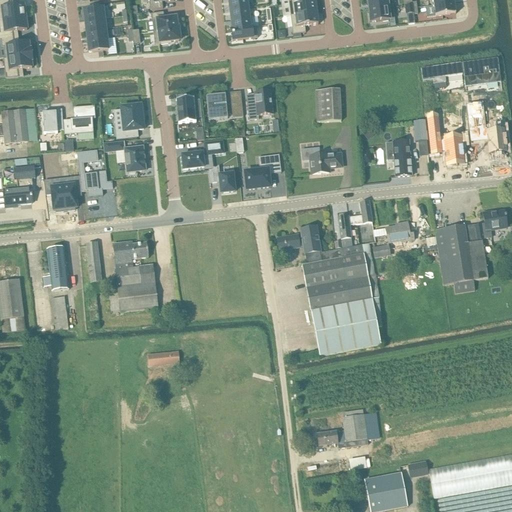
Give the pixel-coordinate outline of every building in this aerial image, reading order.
[(0,21),(27,18),(26,11),(24,11),(24,6),(9,8),(8,0),(0,1),(0,21)] [(148,0),(150,11),(151,11),(163,9),(162,3),(163,3),(174,1),(173,0),(148,0)] [(246,0),(232,0),(228,1),(230,11),(248,8),(246,0)] [(288,0),(290,17),(316,14),(316,12),(318,11),(317,4),(315,4),(315,2),(302,3),(301,0),(288,0)] [(369,0),(368,0),(369,11),(393,8),(391,0),(369,0)] [(454,4),(434,6),(435,17),(455,15),(454,4)] [(413,9),(412,5),(407,6),(405,6),(406,14),(413,13),(413,9)] [(85,21),(109,18),(107,8),(84,11),(85,21)] [(248,8),(230,11),(231,21),(251,18),(249,18),(248,8)] [(393,8),(369,11),(371,22),(371,23),(383,21),(383,22),(388,21),(388,20),(394,19),(393,8)] [(154,21),(155,32),(177,30),(177,28),(179,28),(178,21),(176,21),(176,18),(164,19),(163,13),(151,15),(151,22),(154,21)] [(293,35),(305,33),(305,27),(318,25),(316,14),(290,17),(293,35)] [(0,41),(1,41),(13,39),(12,32),(27,31),(26,25),(27,25),(27,18),(0,21),(0,41)] [(109,18),(85,21),(86,32),(105,30),(104,20),(109,19),(109,18)] [(251,18),(231,21),(232,30),(231,31),(256,28),(256,27),(252,28),(251,18)] [(256,28),(231,31),(233,42),(257,38),(256,28)] [(88,43),(107,40),(105,30),(86,32),(88,43)] [(177,31),(177,30),(155,32),(153,32),(154,45),(160,44),(161,45),(168,44),(168,43),(179,41),(179,40),(180,40),(180,39),(179,39),(178,36),(179,36),(179,35),(178,35),(178,31),(179,31),(179,30),(177,31)] [(133,44),(135,44),(140,43),(139,31),(133,31),(131,32),(133,44)] [(1,48),(4,48),(5,59),(31,56),(31,50),(29,50),(29,44),(14,46),(13,39),(1,41),(1,48)] [(107,40),(88,43),(89,53),(108,51),(107,40)] [(5,59),(3,60),(5,79),(18,78),(17,70),(32,69),(31,62),(32,62),(31,56),(5,59)] [(340,90),(315,91),(316,123),(341,122),(340,90)] [(255,99),(247,100),(249,121),(258,120),(258,117),(272,116),(269,91),(261,92),(261,94),(254,94),(255,99)] [(225,97),(225,95),(206,97),(209,121),(227,119),(227,110),(229,110),(228,97),(225,97)] [(192,99),(177,101),(179,125),(195,123),(195,119),(202,118),(200,100),(193,101),(192,99)] [(243,118),(241,102),(231,103),(232,119),(243,118)] [(467,105),(466,105),(470,143),(483,142),(487,142),(488,155),(506,153),(506,147),(507,147),(506,147),(505,143),(506,143),(506,142),(505,142),(505,141),(506,141),(506,140),(505,140),(504,136),(505,136),(504,136),(504,130),(486,132),(485,132),(482,104),(467,106),(467,105)] [(141,108),(141,106),(121,109),(123,132),(115,133),(116,140),(138,138),(137,131),(143,130),(143,128),(143,124),(142,120),(144,120),(143,108),(141,108)] [(71,135),(93,134),(92,120),(95,120),(94,107),(73,109),(74,121),(70,121),(71,135)] [(0,136),(3,137),(4,146),(38,142),(34,110),(25,112),(25,110),(0,113),(2,126),(0,125),(0,136)] [(51,115),(50,113),(42,114),(44,135),(57,134),(57,132),(63,131),(62,119),(56,119),(56,115),(51,115)] [(437,116),(427,117),(431,155),(441,154),(441,153),(445,153),(445,154),(445,155),(446,159),(445,159),(446,159),(446,162),(447,165),(449,165),(451,164),(452,166),(464,165),(463,157),(462,153),(463,153),(463,152),(462,152),(463,152),(463,151),(462,151),(462,147),(461,147),(461,144),(460,136),(441,138),(440,136),(439,136),(437,116)] [(415,143),(428,141),(427,136),(426,122),(413,123),(415,143)] [(375,135),(369,127),(361,133),(368,141),(375,135)] [(236,139),(237,165),(248,164),(248,151),(267,150),(266,137),(236,139)] [(182,156),(183,170),(204,168),(203,159),(212,158),(212,155),(224,154),(222,142),(204,144),(205,154),(203,154),(202,154),(182,156)] [(396,178),(411,177),(408,142),(393,144),(396,178)] [(121,152),(120,144),(104,145),(105,153),(121,152)] [(125,150),(127,173),(128,173),(129,175),(135,174),(135,173),(145,172),(143,148),(125,150)] [(96,151),(77,154),(79,177),(81,193),(87,192),(88,198),(103,197),(102,190),(113,189),(112,183),(107,183),(106,175),(97,176),(97,174),(84,176),(83,164),(98,162),(96,151)] [(267,169),(244,172),(246,190),(270,187),(268,174),(280,173),(278,155),(265,156),(267,169)] [(327,155),(309,157),(311,175),(329,173),(328,169),(341,167),(340,155),(327,156),(327,155)] [(219,182),(220,193),(234,192),(232,174),(219,176),(218,167),(207,173),(209,184),(219,182)] [(31,196),(30,188),(33,188),(32,179),(35,179),(34,168),(2,171),(2,179),(0,179),(2,191),(4,191),(5,209),(13,208),(13,206),(31,205),(31,198),(32,198),(32,196),(31,196)] [(73,186),(62,187),(65,213),(75,211),(75,209),(77,209),(76,198),(82,197),(81,193),(79,177),(72,178),(73,186)] [(51,181),(44,182),(45,196),(51,196),(53,212),(55,211),(56,214),(65,213),(62,187),(52,189),(51,181)] [(353,218),(354,225),(372,222),(369,202),(360,203),(362,216),(353,218)] [(475,292),(473,281),(488,279),(482,242),(477,242),(477,241),(492,239),(491,231),(507,229),(504,211),(495,213),(495,212),(483,214),(485,224),(465,227),(465,226),(434,231),(435,238),(426,239),(427,247),(422,247),(423,252),(437,250),(443,286),(453,285),(455,295),(475,292)] [(353,218),(349,218),(349,216),(337,218),(341,241),(352,239),(350,226),(354,225),(353,218)] [(374,239),(387,236),(388,244),(400,242),(400,243),(414,241),(412,234),(409,235),(407,223),(400,225),(400,227),(373,231),(374,239)] [(310,312),(319,358),(381,346),(377,329),(382,328),(379,299),(375,276),(369,244),(361,245),(320,253),(320,252),(316,227),(300,230),(301,237),(298,237),(297,236),(277,239),(279,252),(299,248),(299,247),(303,246),(304,255),(305,255),(306,265),(301,266),(310,312)] [(115,265),(115,270),(120,314),(158,309),(153,265),(133,268),(132,260),(148,258),(147,244),(133,245),(132,242),(112,245),(115,265)] [(341,242),(334,243),(335,250),(342,249),(341,242)] [(86,245),(90,284),(91,293),(87,294),(90,324),(99,323),(96,295),(102,294),(101,283),(102,283),(97,243),(86,245)] [(373,259),(388,257),(390,257),(389,246),(372,249),(373,259)] [(47,250),(50,277),(42,278),(43,288),(51,287),(52,292),(69,290),(64,248),(47,250)] [(172,272),(166,273),(167,306),(174,305),(172,272)] [(25,331),(24,318),(19,280),(0,282),(0,315),(2,334),(25,331)] [(64,298),(51,300),(55,332),(68,330),(64,298)] [(178,353),(147,356),(148,368),(179,365),(178,353)] [(253,402),(275,399),(274,389),(252,392),(253,402)] [(318,447),(337,444),(338,450),(368,446),(367,440),(379,438),(375,414),(342,419),(344,431),(336,433),(316,435),(318,447)] [(511,511),(511,455),(427,468),(432,500),(437,499),(439,511),(511,511)] [(348,460),(349,471),(369,469),(368,458),(348,460)] [(410,479),(428,476),(426,462),(407,465),(410,479)] [(401,474),(364,481),(369,511),(382,511),(407,507),(401,474)]
